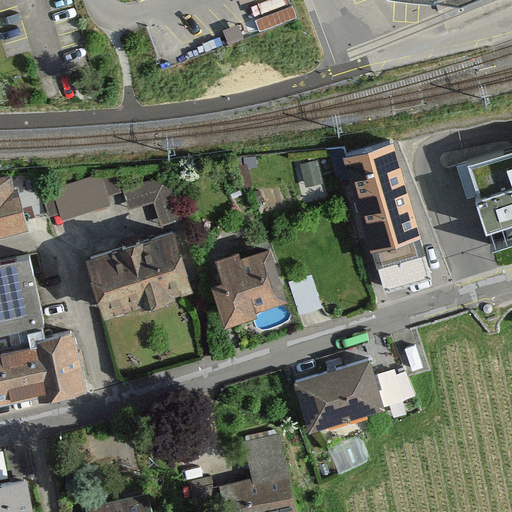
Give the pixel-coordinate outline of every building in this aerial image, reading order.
[(250,0),(261,27),(298,13),(292,0),(250,0)] [(511,135),(454,154),(483,244),(511,234),(511,135)] [(373,245),(421,230),(392,137),(344,152),(373,245)] [(14,170),(0,170),(0,223),(22,218),(14,170)] [(64,212),(114,202),(108,173),(58,184),(64,212)] [(178,176),(130,180),(132,200),(160,198),(162,217),(181,215),(178,176)] [(87,252),(106,310),(193,282),(173,223),(87,252)] [(212,278),(226,317),(288,295),(270,243),(242,252),(240,246),(215,255),(222,274),(212,278)] [(0,396),(44,387),(46,394),(87,385),(74,322),(44,329),(27,252),(13,255),(0,258),(0,396)] [(293,379),(309,431),(385,407),(369,355),(293,379)] [(234,511),(299,511),(279,433),(245,442),(254,477),(227,484),(234,511)] [(0,475),(13,473),(7,445),(0,446),(0,475)] [(0,511),(31,511),(25,475),(0,479),(0,511)] [(87,507),(88,511),(150,511),(147,495),(87,507)]
